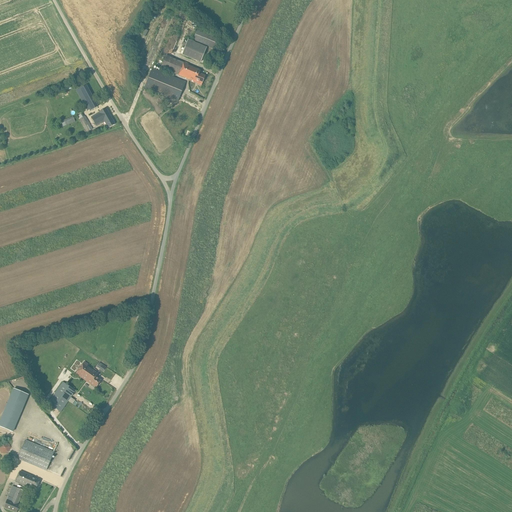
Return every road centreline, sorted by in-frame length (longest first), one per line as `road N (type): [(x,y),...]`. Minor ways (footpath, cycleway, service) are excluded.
road 1 (track): [(238,511),(339,256),(408,158)]
road 2 (unclassified): [(56,511),(72,465),(140,351),(170,196)]
road 3 (unclassified): [(160,177),(53,0)]
road 4 (unclassified): [(176,175),(252,0)]
